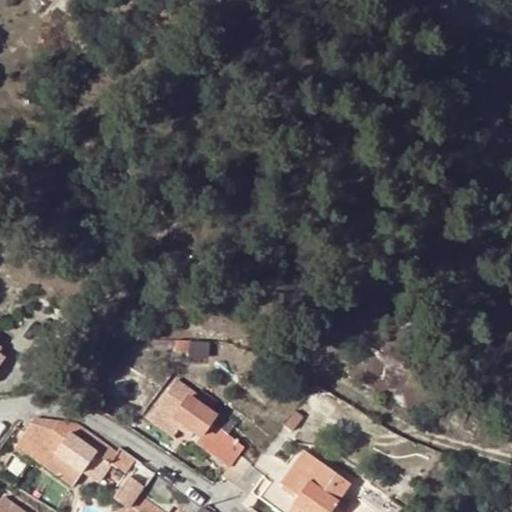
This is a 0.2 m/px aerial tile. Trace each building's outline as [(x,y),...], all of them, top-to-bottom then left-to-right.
[(479,199),(446,179),(434,199),(467,219),(479,199)] [(208,409),(192,398),(197,392),(178,379),(148,420),(164,432),(175,416),(200,435),(215,415),(208,409)] [(192,398),(208,409),(215,400),(199,388),(197,392),(192,398)] [(478,419),(461,410),(454,425),(471,434),(478,419)] [(55,452),(83,471),(97,481),(116,451),(76,424),(44,420),(34,437),(55,452)] [(344,510),(353,497),(345,492),(353,482),(305,448),(281,482),(299,495),(294,501),(294,502),(308,511),(330,511),(336,504),(344,510)] [(72,486),(83,471),(55,452),(45,467),(72,486)] [(222,475),(234,484),(249,465),(238,456),(222,475)] [(250,465),(235,485),(249,494),(264,475),(250,465)] [(126,511),(139,494),(141,491),(128,481),(113,503),(126,511)] [(164,511),(141,495),(134,506),(141,511),(142,511),(164,511)] [(22,511),(3,497),(0,500),(0,511),(22,511)] [(308,511),(294,502),(287,511),(308,511)]
